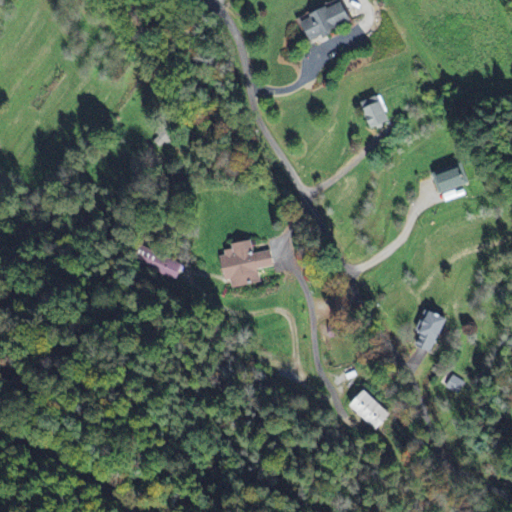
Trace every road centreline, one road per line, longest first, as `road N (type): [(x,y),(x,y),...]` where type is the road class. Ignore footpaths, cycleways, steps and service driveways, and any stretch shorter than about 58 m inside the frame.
road 1 (residential): [(511,498),(435,421),(256,116),(236,33),(208,0)]
road 2 (secondary): [(0,438),(53,459),(125,511)]
